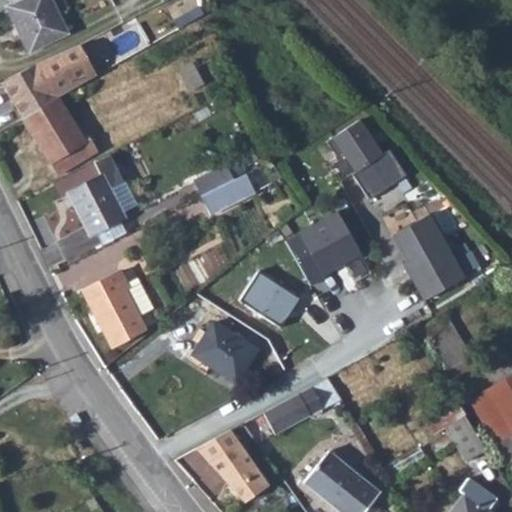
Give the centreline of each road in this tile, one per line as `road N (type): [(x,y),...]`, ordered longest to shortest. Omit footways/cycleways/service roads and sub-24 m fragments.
road 1 (residential): [(0,218),(85,377),(186,511)]
road 2 (unknown): [(138,451),(338,346),(353,318),(357,284)]
